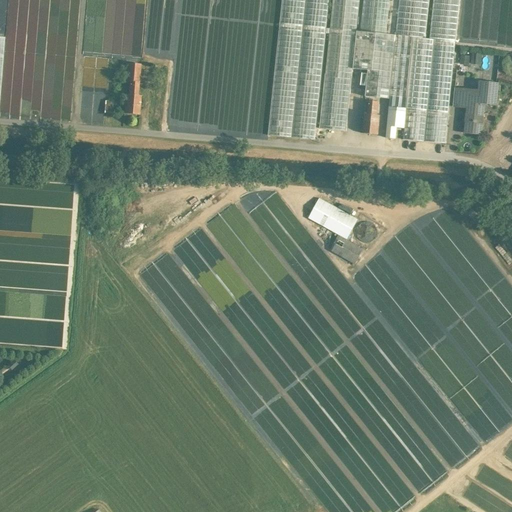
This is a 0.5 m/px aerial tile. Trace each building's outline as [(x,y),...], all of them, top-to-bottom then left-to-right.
[(145,0),(94,0),(90,52),(141,56),(145,0)] [(282,0),(268,135),(315,140),(326,34),(326,29),(329,0),(282,0)] [(332,0),(330,29),(326,29),(326,34),(329,34),(319,129),(346,131),(352,69),(356,32),(359,0),(332,0)] [(363,0),(360,32),(386,35),(389,0),(363,0)] [(459,0),(398,0),(395,36),(413,38),(455,42),(459,0)] [(360,32),(356,32),(352,69),(368,71),(365,97),(390,99),(391,91),(395,42),(394,42),(395,36),(386,35),(360,32)] [(413,38),(395,36),(394,42),(395,42),(391,91),(404,92),(409,43),(412,44),(413,38)] [(455,42),(413,38),(412,44),(403,140),(445,144),(455,42)] [(471,53),(471,64),(482,65),(482,53),(471,53)] [(140,64),(128,64),(127,82),(130,82),(139,83),(140,64)] [(139,83),(130,82),(129,95),(126,95),(124,114),(139,115),(141,96),(138,96),(139,83)] [(478,94),(462,93),(462,102),(467,102),(464,133),(481,135),(484,104),(496,105),(498,84),(479,82),(478,94)] [(463,89),(455,88),(453,101),(462,102),(462,93),(463,89)] [(404,92),(391,91),(390,99),(388,127),(401,128),(403,107),(405,107),(405,104),(403,104),(404,92)] [(112,102),(105,101),(104,112),(111,113),(112,102)] [(378,102),(369,102),(367,115),(364,115),(363,133),(378,135),(379,116),(376,116),(378,102)] [(358,219),(319,198),(308,219),(347,239),(358,219)] [(363,249),(338,235),(330,250),(355,264),(363,249)] [(325,257),(320,257),(321,280),(324,280),(348,307),(351,305),(348,302),(355,302),(355,290),(326,256),(325,257)] [(375,336),(360,321),(362,327),(353,335),(357,327),(354,324),(355,322),(352,319),(351,313),(356,316),(359,311),(351,313),(347,319),(347,320),(344,327),(347,328),(344,335),(350,334),(353,338),(353,336),(364,334),(363,327),(379,344),(379,345),(377,335),(386,333),(388,334),(387,330),(381,323),(372,325),(377,328),(380,325),(375,336)] [(375,437),(370,427),(367,427),(367,420),(363,422),(340,412),(339,412),(337,413),(331,410),(329,414),(321,399),(323,424),(328,421),(333,421),(334,424),(331,430),(329,431),(332,436),(332,443),(328,443),(326,448),(332,447),(336,456),(342,459),(341,456),(352,455),(350,456),(369,455),(378,451),(377,444),(379,443),(375,441),(375,437)]
